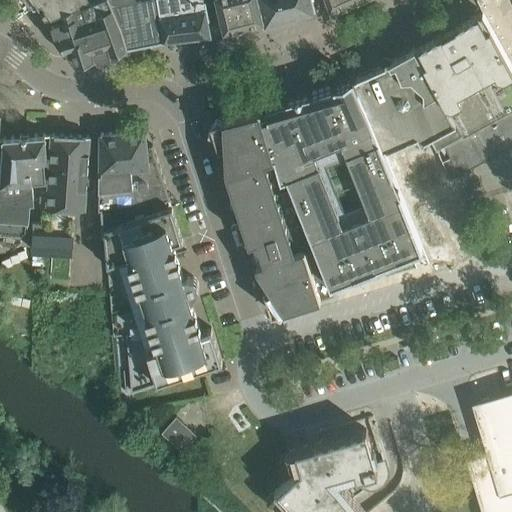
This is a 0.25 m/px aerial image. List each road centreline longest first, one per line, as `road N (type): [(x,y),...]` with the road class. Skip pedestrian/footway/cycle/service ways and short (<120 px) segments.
road 1 (unclassified): [(511,354),(293,419),(277,413),(254,388),(258,339),(181,113)]
road 2 (unclassified): [(181,113),(203,91),(309,59),(437,0)]
road 3 (unclassified): [(0,31),(60,87),(82,96),(155,97),(181,113)]
